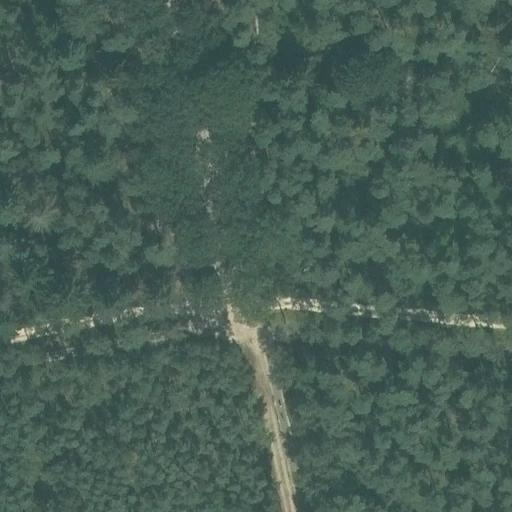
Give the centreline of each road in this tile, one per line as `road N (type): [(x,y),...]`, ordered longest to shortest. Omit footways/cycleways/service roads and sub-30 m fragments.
road 1 (track): [(244,302),(173,0)]
road 2 (track): [(244,302),(511,322)]
road 3 (track): [(0,336),(244,302)]
road 4 (track): [(292,511),(244,302)]
